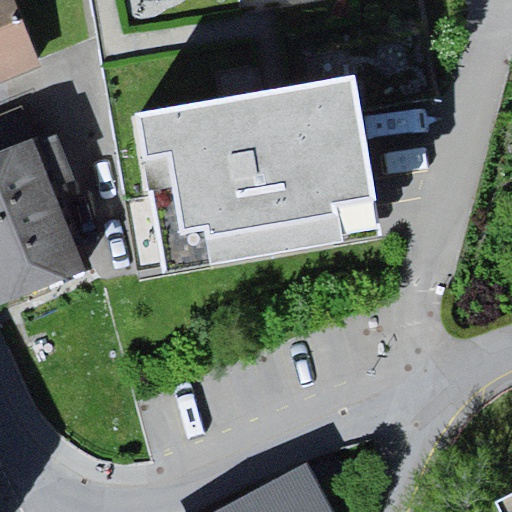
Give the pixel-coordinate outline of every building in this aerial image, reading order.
[(20,0),(0,0),(0,86),(47,68),(20,0)] [(257,92),(129,113),(143,197),(156,278),(382,238),(354,75),(257,92)] [(50,130),(0,147),(0,306),(95,271),(50,130)] [(213,511),(346,511),(317,455),(213,511)] [(511,511),(511,492),(502,498),(509,511),(511,511)]
